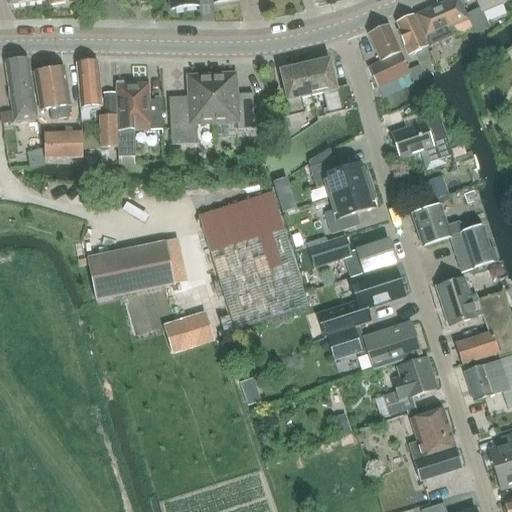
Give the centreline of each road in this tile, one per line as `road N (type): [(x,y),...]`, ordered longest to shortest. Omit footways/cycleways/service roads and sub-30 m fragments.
road 1 (residential): [(491,511),(342,28)]
road 2 (tertiary): [(0,48),(255,48),(342,28)]
